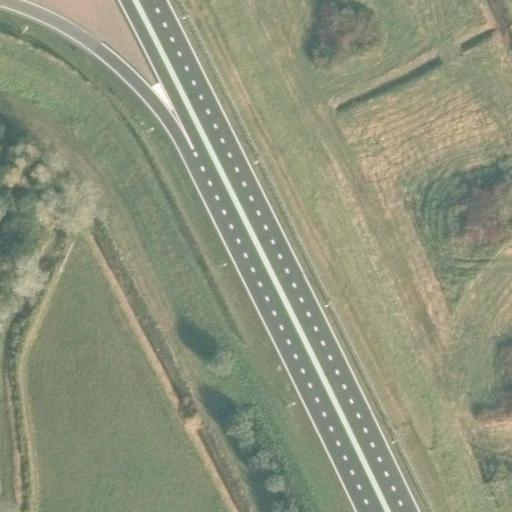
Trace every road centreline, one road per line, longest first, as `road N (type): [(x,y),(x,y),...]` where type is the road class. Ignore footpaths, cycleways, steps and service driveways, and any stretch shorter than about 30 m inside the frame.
road 1 (trunk): [(384,511),(207,144)]
road 2 (trunk): [(0,2),(92,46),(207,144)]
road 3 (trunk): [(207,144),(132,0)]
